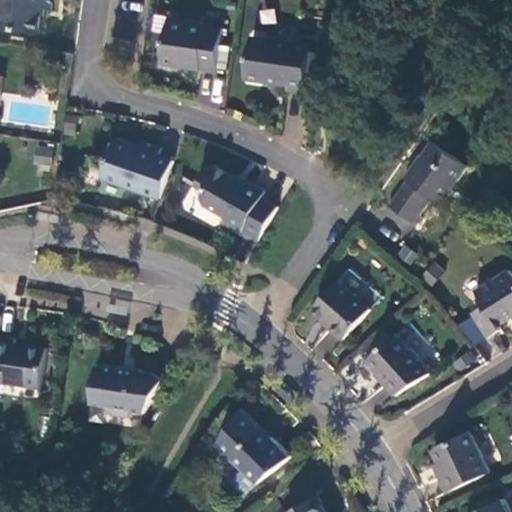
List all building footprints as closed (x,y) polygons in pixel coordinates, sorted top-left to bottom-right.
[(1,0),(0,6),(0,30),(40,35),(43,10),(51,11),(52,0),(1,0)] [(195,21),(170,18),(163,65),(217,74),(223,29),(195,24),(195,21)] [(289,89),(302,90),(305,71),(309,48),(311,37),(311,36),(296,34),(295,42),(252,38),(248,78),(289,83),(289,89)] [(305,71),(302,90),(306,91),(311,37),(309,48),(305,71)] [(162,201),(175,163),(159,157),(161,151),(141,144),(139,151),(114,142),(101,180),(162,201)] [(410,178),(392,204),(416,221),(434,196),(443,201),(468,166),(432,142),(408,177),(410,178)] [(261,239),(282,204),(276,200),(266,195),(270,188),(254,178),(251,183),(219,164),(215,164),(212,165),(201,182),(209,187),(206,193),(208,202),(225,213),(227,220),(261,239)] [(492,302),(473,312),(488,336),(502,328),(499,323),(511,315),(511,270),(510,269),(482,286),(492,302)] [(340,279),(316,306),(332,321),(331,323),(346,336),(372,307),(340,279)] [(400,332),(369,358),(388,380),(386,381),(397,395),(433,371),(400,332)] [(0,386),(42,392),(48,353),(15,348),(15,343),(1,340),(0,345),(0,386)] [(104,371),(99,370),(93,408),(108,410),(115,418),(133,421),(134,417),(146,418),(166,385),(150,375),(105,369),(104,371)] [(244,494),(258,483),(291,457),(245,412),(220,445),(245,469),(233,482),(244,494)] [(472,431),(434,450),(445,473),(441,475),(448,492),(492,472),(472,431)] [(329,511),(320,495),(290,511),(329,511)] [(510,511),(504,498),(474,511),(510,511)]
